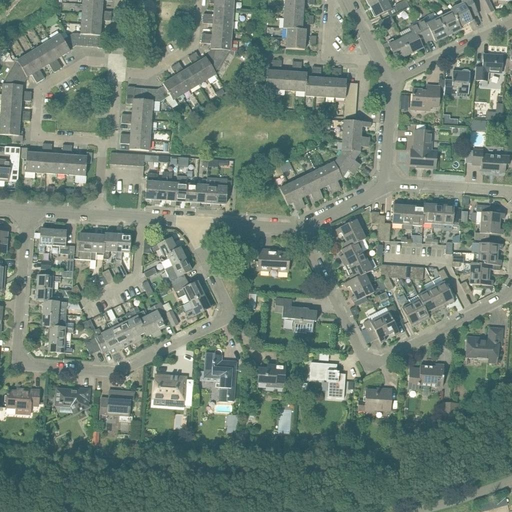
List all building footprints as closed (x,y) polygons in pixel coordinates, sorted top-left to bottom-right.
[(213,10),(233,11),(233,1),(236,1),(236,0),(209,0),(210,4),(214,4),(213,10)] [(303,0),(284,0),(284,8),(303,10),(303,0)] [(381,0),(369,6),(375,17),(391,9),(387,2),(392,0),(381,0)] [(409,7),(406,0),(395,6),(398,13),(409,7)] [(478,14),(471,0),(461,0),(463,4),(450,10),(452,13),(452,12),(459,27),(460,27),(472,21),(471,18),(478,14)] [(493,11),(488,0),(480,0),(487,14),(493,11)] [(102,6),(82,4),(82,14),(111,16),(111,12),(101,11),(102,6)] [(284,8),(284,18),(302,20),(303,10),(284,8)] [(232,21),(233,11),(213,10),(213,15),(203,14),(203,19),(232,21)] [(440,18),(448,36),(461,30),(460,27),(459,27),(452,12),(452,13),(440,18)] [(111,16),(82,14),(81,24),(101,25),(101,21),(111,21),(111,16)] [(394,24),(391,17),(378,23),(381,30),(394,24)] [(287,28),(287,29),(302,30),(302,20),(284,18),(283,28),(287,28)] [(427,43),(433,39),(435,42),(448,36),(440,18),(427,25),(424,20),(417,23),(427,43)] [(212,24),(212,30),(231,31),(232,21),(203,19),(202,24),(212,24)] [(422,48),(421,46),(427,43),(417,23),(408,27),(412,34),(402,39),(409,55),(422,48)] [(98,48),(105,49),(106,32),(100,31),(101,25),(81,24),(80,34),(82,34),(88,35),(93,35),(99,35),(98,47),(98,48)] [(306,30),(302,30),(287,29),(286,39),(305,40),(306,30)] [(231,41),(231,31),(212,30),(212,35),(202,34),(201,39),(231,41)] [(76,46),(73,34),(63,39),(60,35),(51,40),(61,57),(70,52),(69,50),(76,46)] [(73,34),(76,46),(81,46),(82,34),(80,34),(73,34)] [(231,41),(201,39),(201,44),(211,44),(211,50),(230,51),(231,41)] [(304,50),(305,40),(286,39),(286,49),(304,50)] [(396,61),(409,55),(402,39),(394,43),(392,39),(387,42),(396,61)] [(57,60),(61,57),(51,40),(42,45),(58,71),(62,68),(57,60)] [(54,73),(58,71),(42,45),(34,50),(44,67),(49,65),(54,73)] [(34,50),(25,56),(40,81),(45,79),(40,70),(44,67),(34,50)] [(238,52),(230,51),(211,50),(212,51),(207,59),(206,58),(215,74),(228,53),(235,57),(238,52)] [(192,55),(207,80),(216,75),(215,74),(206,58),(201,61),(196,52),(192,55)] [(199,85),(207,80),(192,55),(188,57),(193,66),(188,68),(199,85)] [(37,84),(40,81),(25,56),(17,61),(17,62),(27,78),(31,75),(37,84)] [(502,72),(502,67),(503,57),(483,56),(482,68),(475,67),(475,77),(474,81),(488,82),(489,72),(502,72)] [(26,77),(27,78),(17,62),(3,84),(22,86),(21,85),(26,77)] [(175,65),(190,91),(199,85),(188,68),(184,71),(179,63),(175,65)] [(181,96),(190,91),(175,65),(171,68),(176,76),(171,79),(181,96)] [(468,94),(469,76),(470,72),(469,72),(469,71),(467,70),(464,70),(462,71),(462,72),(452,71),(452,81),(445,80),(444,95),(457,96),(457,93),(468,94)] [(275,90),(276,72),(266,71),(265,90),(275,90)] [(286,72),(276,72),(275,90),(285,91),(286,72)] [(296,73),(286,72),(285,91),(295,92),(296,73)] [(305,96),(306,78),(307,74),(296,73),(295,92),(305,92),(305,96)] [(315,97),(316,78),(306,78),(305,96),(315,97)] [(315,97),(325,98),(326,79),(316,78),(315,97)] [(181,96),(171,79),(163,84),(164,86),(157,90),(161,101),(170,96),(173,101),(181,96)] [(336,80),(326,79),(325,98),(335,98),(336,80)] [(345,94),(346,89),(346,83),(346,80),(336,80),(335,98),(345,99),(345,94)] [(3,84),(2,95),(31,97),(31,92),(21,92),(22,86),(3,84)] [(430,111),(430,107),(438,108),(439,87),(427,86),(427,91),(413,90),(411,110),(430,111)] [(151,111),(152,101),(150,101),(145,100),(139,100),(134,100),(134,88),(135,87),(127,87),(126,104),(132,105),(132,109),(151,111)] [(150,101),(152,101),(161,101),(157,90),(151,89),(150,101)] [(215,93),(217,97),(224,93),(222,89),(215,93)] [(31,97),(2,95),(1,105),(20,106),(21,101),(31,102),(31,97)] [(408,110),(409,96),(401,96),(400,109),(408,110)] [(20,112),(20,106),(1,105),(0,115),(30,117),(30,112),(20,112)] [(151,111),(132,109),(132,115),(122,114),(121,119),(150,121),(151,111)] [(0,115),(0,119),(0,124),(19,126),(19,121),(29,122),(30,117),(0,115)] [(131,124),(131,130),(150,131),(150,121),(121,119),(121,124),(131,124)] [(329,130),(330,120),(322,120),(322,130),(329,130)] [(485,130),(486,121),(474,120),(469,128),(469,131),(485,130)] [(343,121),(343,131),(361,132),(361,127),(370,128),(370,123),(343,121)] [(19,131),(19,126),(0,124),(0,135),(12,136),(12,141),(22,141),(23,132),(19,131)] [(150,131),(131,130),(130,135),(120,134),(120,139),(149,141),(150,131)] [(414,130),(414,138),(413,150),(411,150),(410,165),(418,166),(418,165),(422,165),(422,168),(435,169),(436,154),(429,153),(430,131),(414,130)] [(361,137),(361,132),(343,131),(342,141),(369,143),(369,138),(361,137)] [(148,151),(149,141),(120,139),(120,144),(130,144),(129,150),(148,151)] [(342,151),(360,152),(360,147),(369,148),(369,143),(342,141),(342,151)] [(42,154),(36,154),(35,173),(45,174),(47,144),(42,144),(42,154)] [(55,174),(56,155),(51,155),(52,145),(47,144),(45,174),(55,174)] [(65,175),(67,146),(62,145),(62,155),(56,155),(55,174),(65,175)] [(75,176),(76,156),(71,156),(72,146),(67,146),(65,175),(75,176)] [(0,180),(18,182),(20,148),(5,147),(5,155),(10,155),(10,161),(0,160),(0,180)] [(25,172),(35,173),(36,154),(31,153),(32,149),(22,148),(21,159),(26,159),(25,172)] [(508,165),(509,157),(482,155),(483,150),(473,150),(472,165),(481,166),(481,172),(504,173),(505,165),(508,165)] [(354,161),(360,152),(342,151),(338,157),(357,170),(360,165),(354,161)] [(82,157),(76,156),(75,176),(85,176),(86,163),(91,164),(92,153),(82,152),(82,157)] [(353,175),(357,170),(338,157),(334,163),(342,179),(347,171),(353,175)] [(342,179),(334,163),(334,162),(325,167),(336,191),(341,189),(337,181),(342,179)] [(325,167),(316,171),(324,188),(328,186),(332,193),(336,191),(325,167)] [(319,190),(324,188),(316,171),(307,176),(318,200),(323,198),(319,190)] [(162,183),(157,182),(155,203),(160,203),(160,201),(165,201),(167,172),(163,172),(162,183)] [(172,172),(167,172),(165,201),(171,201),(171,204),(175,204),(177,184),(176,184),(171,183),(172,172)] [(151,203),(155,203),(157,182),(157,175),(147,174),(145,200),(151,200),(151,203)] [(187,174),(187,177),(185,202),(191,203),(191,205),(195,206),(197,185),(191,185),(192,174),(187,174)] [(176,184),(177,184),(175,204),(180,205),(180,202),(185,202),(187,177),(177,176),(176,184)] [(307,176),(297,180),(305,197),(310,194),(314,202),(318,200),(307,176)] [(217,179),(207,178),(207,180),(205,204),(211,204),(211,207),(215,207),(217,179)] [(227,179),(217,179),(215,207),(219,207),(220,205),(225,205),(227,179)] [(205,204),(207,180),(202,180),(202,185),(197,185),(195,206),(199,206),(200,203),(205,204)] [(301,199),(305,197),(297,180),(288,185),(300,209),(305,207),(301,199)] [(296,211),(300,209),(288,185),(279,189),(287,205),(292,203),(296,211)] [(433,205),(434,203),(424,202),(423,205),(424,205),(423,223),(432,224),(432,228),(434,205),(433,205)] [(403,225),(404,203),(393,203),(392,225),(403,225)] [(403,225),(412,226),(414,207),(414,204),(404,203),(403,225)] [(443,206),(444,203),(434,203),(433,205),(434,205),(432,228),(442,229),(442,225),(443,225),(444,206),(443,206)] [(454,204),(444,203),(443,206),(444,206),(443,225),(442,225),(442,229),(442,230),(452,231),(452,227),(458,228),(459,220),(461,220),(461,208),(454,208),(454,204)] [(424,205),(423,205),(414,204),(414,207),(412,226),(423,227),(423,223),(424,205)] [(475,223),(480,223),(499,224),(500,219),(504,219),(504,214),(491,213),(491,207),(476,206),(475,223)] [(341,233),(344,238),(364,228),(362,224),(359,225),(354,216),(341,222),(343,226),(335,230),(338,235),(341,233)] [(499,230),(499,224),(480,223),(480,233),(475,233),(474,240),(489,241),(489,234),(503,235),(503,230),(499,230)] [(359,242),(359,243),(366,240),(361,230),(364,228),(344,238),(346,243),(342,244),(344,249),(345,249),(359,242)] [(52,246),(53,230),(40,229),(39,253),(45,254),(45,245),(52,246)] [(53,230),(52,246),(56,246),(60,246),(60,254),(68,255),(68,260),(67,272),(73,272),(74,260),(74,247),(65,247),(65,241),(66,231),(53,230)] [(83,260),(90,260),(91,252),(91,253),(93,235),(79,234),(79,244),(78,260),(83,260)] [(109,252),(116,252),(118,235),(105,234),(105,236),(103,256),(103,260),(109,260),(109,252)] [(96,256),(103,256),(105,236),(93,235),(91,253),(91,252),(90,260),(96,261),(96,256)] [(118,235),(116,252),(115,267),(121,279),(127,275),(121,264),(122,261),(121,261),(122,253),(129,253),(130,236),(118,235)] [(177,250),(177,249),(171,238),(150,249),(151,241),(144,241),(143,253),(151,254),(152,253),(153,253),(160,250),(163,257),(177,250)] [(363,252),(359,243),(359,242),(345,249),(344,249),(341,250),(343,255),(340,257),(342,262),(363,252)] [(479,243),(478,254),(497,255),(497,250),(502,250),(502,245),(479,243)] [(165,270),(186,259),(180,248),(177,249),(177,250),(163,257),(159,258),(161,263),(168,259),(172,266),(164,270),(165,270)] [(278,268),(278,272),(288,272),(289,253),(273,252),(273,250),(259,250),(258,260),(258,271),(270,271),(270,268),(278,268)] [(348,265),(350,269),(368,261),(363,252),(342,262),(344,266),(348,265)] [(497,260),(497,255),(478,254),(473,254),(473,264),(478,264),(493,265),(493,266),(500,266),(501,266),(501,261),(497,260)] [(191,271),(186,259),(165,270),(173,287),(186,280),(183,275),(191,271)] [(365,274),(372,271),(368,261),(350,269),(352,274),(349,276),(351,280),(365,274)] [(41,262),(41,270),(51,271),(51,265),(51,262),(41,262)] [(500,271),(500,266),(493,266),(493,265),(478,264),(473,264),(470,263),(470,274),(489,276),(489,270),(500,271)] [(146,279),(157,274),(154,268),(143,274),(146,279)] [(102,273),(105,277),(108,285),(115,282),(109,270),(102,273)] [(444,304),(445,306),(454,301),(448,289),(452,287),(448,278),(444,270),(438,273),(443,283),(436,287),(444,303),(444,304)] [(73,278),(73,272),(67,272),(53,271),(52,277),(37,276),(36,288),(52,290),(52,282),(60,282),(61,278),(73,278)] [(350,287),(352,292),(369,283),(365,274),(351,280),(344,284),(346,289),(350,287)] [(488,281),(489,276),(470,274),(469,285),(492,286),(493,281),(488,281)] [(95,291),(108,285),(105,277),(98,281),(95,276),(89,280),(95,291)] [(389,277),(387,277),(382,277),(386,285),(388,291),(394,288),(389,277)] [(189,286),(186,280),(173,287),(172,287),(178,299),(186,295),(189,302),(203,295),(197,282),(189,286)] [(466,281),(460,284),(466,295),(471,292),(466,281)] [(147,282),(142,284),(148,296),(153,293),(147,282)] [(374,293),(369,283),(352,292),(354,296),(351,298),(353,303),(354,302),(356,307),(368,301),(366,297),(374,293)] [(72,291),(75,297),(77,300),(83,297),(77,285),(72,288),(72,291)] [(436,310),(445,306),(444,304),(444,303),(436,287),(427,291),(435,308),(436,310)] [(52,290),(36,288),(35,301),(43,302),(59,303),(59,302),(59,298),(51,297),(52,290)] [(75,297),(72,291),(65,291),(69,300),(75,297)] [(428,315),(436,310),(435,308),(427,291),(417,296),(419,300),(420,299),(428,315)] [(210,308),(203,295),(189,302),(192,309),(185,312),(188,319),(210,308)] [(417,296),(409,300),(421,323),(430,318),(428,315),(420,299),(419,300),(417,296)] [(274,313),(282,313),(282,319),(294,320),(293,331),(306,333),(306,331),(312,331),(313,321),(312,321),(312,317),(316,317),(316,313),(290,310),(291,301),(275,300),(274,313)] [(411,328),(421,323),(409,300),(404,302),(406,306),(402,309),(411,328)] [(43,302),(43,314),(58,315),(59,307),(67,308),(66,309),(81,310),(78,304),(67,303),(59,302),(59,303),(43,302)] [(160,317),(166,314),(161,303),(150,308),(152,314),(148,316),(157,334),(161,332),(160,330),(165,328),(160,317)] [(380,318),(389,335),(393,332),(395,336),(399,334),(393,322),(399,319),(395,310),(393,306),(387,309),(389,313),(380,318)] [(133,309),(135,311),(136,315),(145,333),(146,337),(152,334),(153,336),(157,334),(148,316),(146,317),(143,312),(140,313),(137,307),(133,309)] [(140,335),(145,333),(136,315),(135,311),(130,313),(125,315),(126,316),(125,316),(128,322),(128,321),(137,340),(141,338),(140,335)] [(172,311),(166,314),(172,327),(178,324),(172,311)] [(42,327),(50,327),(65,328),(66,323),(58,323),(58,315),(43,314),(42,327)] [(134,341),(137,340),(128,321),(128,322),(124,323),(121,318),(117,320),(129,345),(134,343),(134,341)] [(384,337),(389,335),(380,318),(370,323),(369,320),(363,323),(372,341),(378,338),(381,343),(385,341),(384,337)] [(123,348),(129,345),(117,320),(112,322),(115,328),(110,330),(119,348),(122,347),(123,348)] [(84,329),(91,330),(88,324),(87,321),(81,324),(84,329)] [(115,350),(119,348),(110,330),(101,334),(99,329),(96,331),(91,322),(88,324),(91,330),(95,339),(97,343),(101,350),(102,353),(109,350),(111,354),(116,352),(115,350)] [(73,328),(65,328),(50,327),(49,339),(65,341),(65,340),(69,341),(70,334),(73,334),(73,328)] [(501,347),(501,339),(502,329),(489,328),(488,340),(485,339),(485,341),(477,340),(477,339),(467,338),(466,357),(476,358),(489,358),(489,363),(497,363),(498,347),(501,347)] [(64,348),(65,341),(49,339),(48,352),(71,354),(72,349),(64,348)] [(97,343),(95,339),(90,341),(90,343),(95,353),(101,350),(97,343)] [(90,355),(95,353),(90,343),(83,342),(86,346),(90,355)] [(234,402),(236,372),(236,362),(218,361),(218,355),(215,355),(215,354),(205,353),(205,363),(204,372),(211,373),(211,376),(220,376),(219,388),(220,388),(219,402),(227,403),(228,402),(234,402)] [(337,365),(333,365),(311,363),(310,373),(310,379),(327,380),(326,382),(328,382),(327,398),(343,399),(345,375),(338,374),(336,372),(337,365)] [(258,368),(257,383),(265,384),(266,384),(266,387),(275,388),(283,388),(283,385),(285,366),(284,366),(270,365),(267,365),(267,369),(266,369),(258,368)] [(442,387),(443,375),(444,365),(435,365),(435,367),(420,366),(420,369),(409,368),(408,378),(408,389),(419,390),(420,386),(442,387)] [(154,388),(154,399),(167,400),(166,407),(183,408),(184,401),(185,388),(186,378),(168,377),(167,378),(155,378),(154,388)] [(38,406),(38,400),(39,390),(23,389),(23,392),(7,391),(7,401),(6,408),(15,409),(14,415),(29,416),(30,406),(38,406)] [(89,402),(89,400),(90,390),(79,389),(79,394),(73,393),(73,391),(56,390),(56,397),(57,397),(59,406),(70,407),(74,414),(88,407),(86,402),(89,402)] [(390,411),(391,400),(391,390),(383,389),(383,392),(366,390),(365,402),(358,401),(357,412),(374,413),(374,410),(390,411)] [(132,417),(129,417),(130,401),(134,401),(134,393),(109,391),(108,399),(101,398),(99,415),(119,417),(118,421),(132,422),(132,417)] [(451,424),(452,416),(453,403),(441,403),(440,423),(451,424)] [(479,511),(508,506),(507,498),(478,503),(479,511)]
